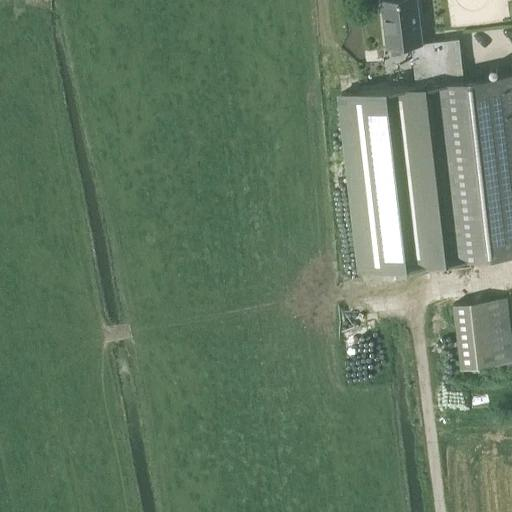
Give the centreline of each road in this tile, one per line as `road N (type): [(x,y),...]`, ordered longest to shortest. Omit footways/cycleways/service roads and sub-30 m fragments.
road 1 (track): [(319,0),(349,284),(428,283)]
road 2 (track): [(511,273),(428,283),(414,311),(441,511)]
